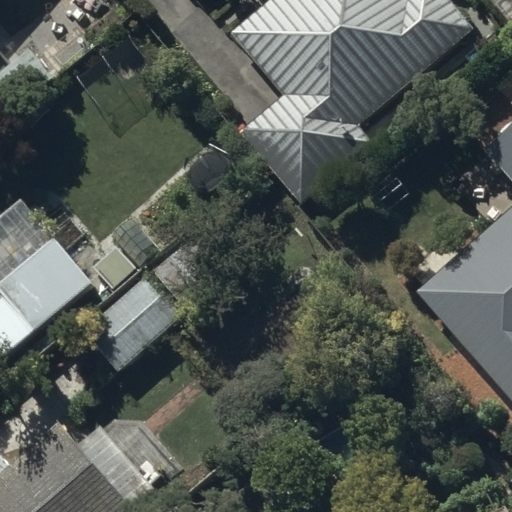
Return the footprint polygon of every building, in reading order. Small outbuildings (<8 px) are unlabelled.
[(282,0),(235,39),(289,104),(245,140),(303,209),(376,149),(362,133),(479,36),(449,0),(282,0)] [(511,0),(488,0),(511,29),(511,0)] [(511,141),(490,159),(511,184),(511,222),(421,297),(511,403),(511,141)] [(97,292),(26,207),(0,230),(0,368),(5,365),(8,368),(97,292)] [(151,284),(87,337),(123,378),(185,324),(151,284)] [(0,511),(126,511),(64,437),(0,489),(0,511)]
